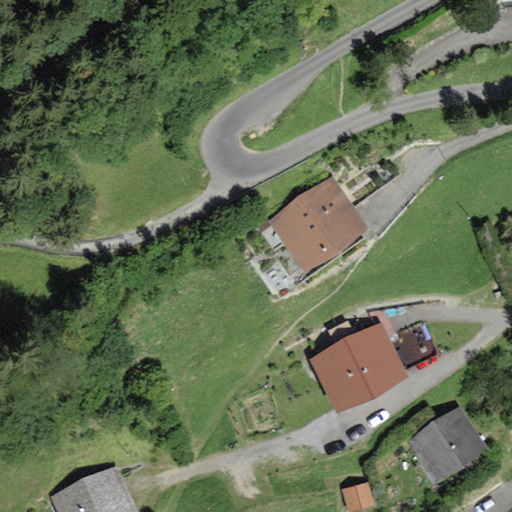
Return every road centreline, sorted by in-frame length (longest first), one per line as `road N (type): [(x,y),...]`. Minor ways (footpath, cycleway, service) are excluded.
road 1 (residential): [(261,168),(233,155),(236,117),(422,0)]
road 2 (residential): [(261,168),(212,200),(110,243),(0,234)]
road 3 (residential): [(511,88),(410,101),(261,168)]
